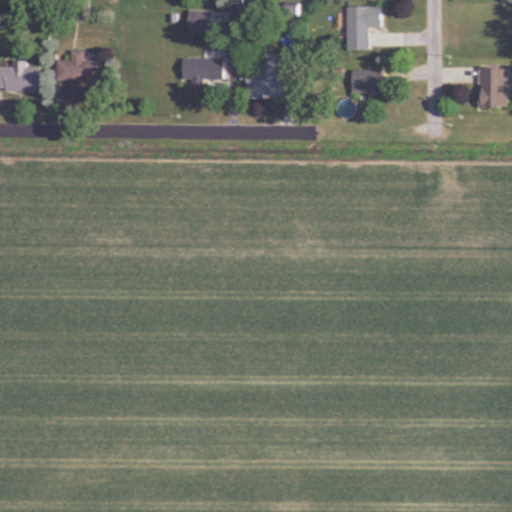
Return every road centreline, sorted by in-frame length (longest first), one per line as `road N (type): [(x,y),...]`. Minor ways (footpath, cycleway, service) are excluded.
road 1 (residential): [(0,130),(320,134)]
road 2 (residential): [(435,132),(435,0)]
